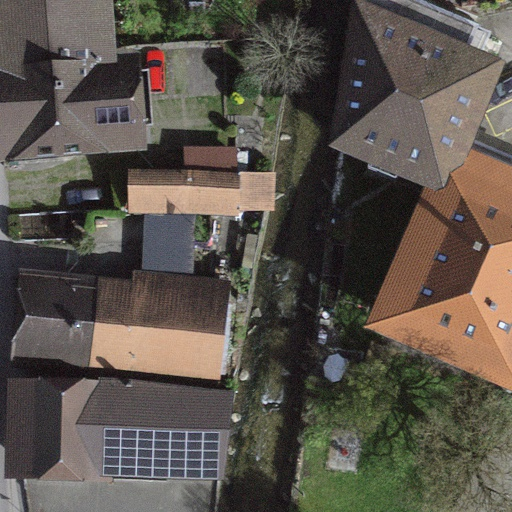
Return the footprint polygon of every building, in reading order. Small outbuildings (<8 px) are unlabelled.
[(0,0),(0,2),(4,60),(94,53),(90,0),(0,0)] [(467,140),(447,132),(490,33),(426,7),(409,0),(365,0),(341,144),(446,189),(467,140)] [(433,0),(476,18),(511,9),(511,0),(409,0),(426,7),(428,0),(433,0)] [(94,53),(4,60),(5,72),(0,71),(0,148),(136,138),(133,90),(93,93),(91,67),(95,67),(94,53)] [(511,159),(467,140),(446,189),(388,324),(511,378),(511,377),(511,159)] [(131,174),(131,205),(211,205),(267,210),(271,178),(131,174)] [(132,300),(33,289),(25,363),(126,374),(126,381),(203,389),(205,372),(219,372),(227,304),(222,304),(223,283),(136,274),(132,300)] [(221,471),(235,395),(173,388),(173,395),(130,390),(130,386),(126,385),(125,389),(57,385),(58,374),(25,373),(22,463),(221,471)]
